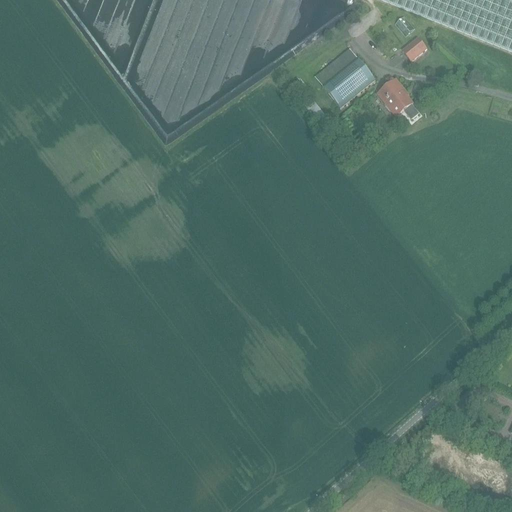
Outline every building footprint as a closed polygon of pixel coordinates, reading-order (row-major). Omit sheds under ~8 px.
[(511,0),(376,0),(511,53),(511,0)] [(412,14),(402,22),(412,34),(422,26),(412,14)] [(403,53),(411,63),(427,51),(418,40),(403,53)] [(323,89),(341,111),(376,83),(358,61),(323,89)] [(396,81),(382,92),(388,100),(387,100),(388,101),(384,104),(391,113),(393,112),(398,118),(405,113),(412,121),(419,116),(412,107),(413,105),(404,94),(406,93),(396,81)] [(317,102),(325,115),(334,110),(325,97),(317,102)]
